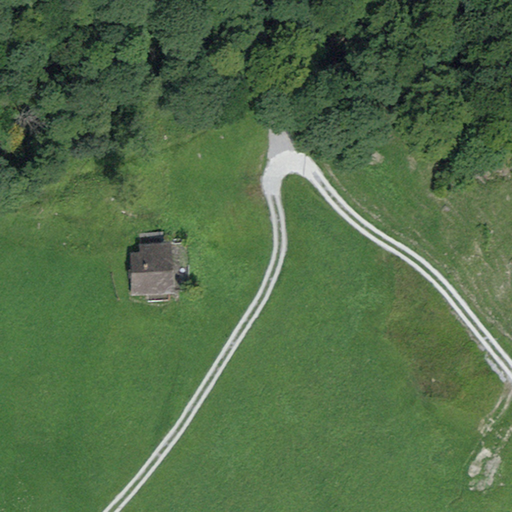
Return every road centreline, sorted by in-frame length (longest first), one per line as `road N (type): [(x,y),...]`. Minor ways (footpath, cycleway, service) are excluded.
road 1 (track): [(111,511),(184,422),(268,283),(280,233),(270,178),(283,160),(312,168),(354,221),(428,270),(511,370)]
road 2 (track): [(176,256),(178,346),(148,469)]
